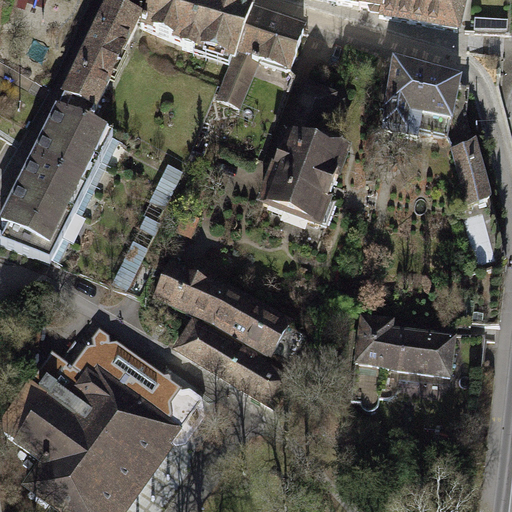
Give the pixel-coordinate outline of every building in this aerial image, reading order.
[(114,0),(110,9),(142,21),(139,28),(142,29),(155,0),(114,0)] [(212,0),(211,0),(155,0),(142,29),(197,55),(212,0)] [(212,0),(197,55),(235,65),(239,54),(253,14),(212,0)] [(314,0),(360,9),(362,0),(314,0)] [(381,13),(384,0),(362,0),(360,9),(381,13)] [(384,0),(381,13),(380,19),(410,25),(415,0),(384,0)] [(415,0),(410,25),(459,34),(465,0),(415,0)] [(110,9),(65,99),(95,116),(139,28),(142,21),(110,9)] [(304,34),(253,14),(239,54),(258,62),(293,74),(304,34)] [(258,62),(239,54),(235,65),(219,102),(242,110),(258,62)] [(461,88),(396,68),(385,135),(419,141),(421,136),(448,141),(461,88)] [(342,102),(309,89),(265,205),(323,227),(352,151),(327,142),(342,102)] [(95,116),(65,99),(4,227),(10,231),(2,246),(58,267),(121,143),(90,127),(95,116)] [(477,146),(455,152),(470,207),(492,202),(477,146)] [(486,214),(468,219),(482,267),(500,262),(486,214)] [(158,301),(214,325),(273,360),(288,328),(228,294),(227,296),(170,271),(158,301)] [(396,326),(363,323),(354,405),(381,408),(384,378),(452,386),(457,345),(394,339),(396,326)] [(242,356),(196,327),(180,352),(275,412),(291,385),(255,363),(257,359),(245,352),(242,356)] [(132,511),(208,411),(104,335),(78,371),(55,354),(0,428),(0,432),(44,465),(24,492),(50,511),(132,511)]
